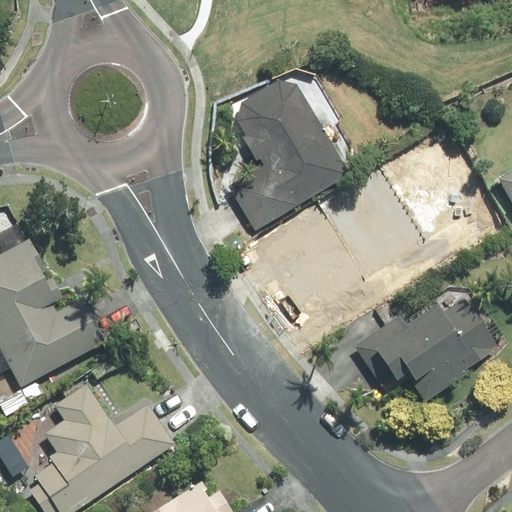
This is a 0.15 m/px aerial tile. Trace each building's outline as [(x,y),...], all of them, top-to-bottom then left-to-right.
[(349,176),(295,86),(276,82),(241,103),(236,122),(245,136),(241,138),(256,163),(259,161),(263,166),(228,188),(255,233),(349,176)] [(511,170),(496,180),(511,206),(511,170)] [(414,222),(375,190),(347,226),(338,219),(314,248),(326,258),(316,270),(352,299),(414,222)] [(45,275),(25,237),(0,250),(0,369),(7,365),(17,384),(101,340),(78,296),(54,308),(49,299),(57,295),(47,274),(45,275)] [(425,404),(467,375),(464,371),(491,353),(490,352),(496,348),(463,300),(442,314),(436,305),(404,326),(398,318),(354,348),(381,387),(391,381),(393,385),(406,376),(425,404)] [(371,331),(361,316),(329,336),(339,351),(371,331)] [(111,425),(82,383),(51,404),(61,419),(41,432),(53,450),(46,455),(50,461),(31,475),(36,482),(25,489),(41,511),(49,511),(54,509),(56,511),(69,511),(172,442),(144,402),(111,425)] [(18,390),(0,399),(0,407),(4,415),(26,403),(18,390)] [(206,493),(198,479),(145,511),(230,511),(215,487),(206,493)]
